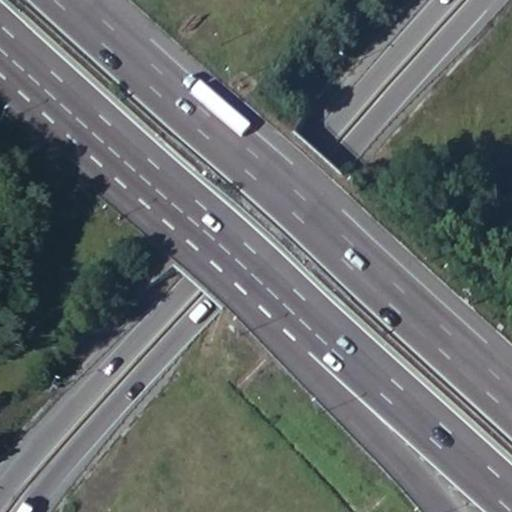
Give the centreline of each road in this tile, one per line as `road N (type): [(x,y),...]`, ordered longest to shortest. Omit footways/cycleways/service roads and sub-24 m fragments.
road 1 (motorway): [(22,511),(481,0)]
road 2 (motorway): [(443,0),(0,495)]
road 3 (motorway): [(511,406),(64,0)]
road 4 (motorway): [(244,258),(511,500)]
road 5 (motorway): [(0,36),(244,258)]
road 6 (motorway): [(244,258),(265,336),(435,511)]
